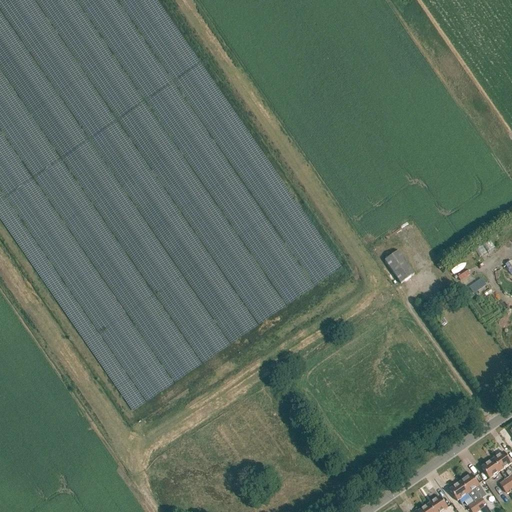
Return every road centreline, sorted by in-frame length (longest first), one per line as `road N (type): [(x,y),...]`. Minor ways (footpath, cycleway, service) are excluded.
road 1 (track): [(157,511),(136,483),(141,445),(366,295),(370,275),(181,0)]
road 2 (unclassified): [(366,511),(511,410)]
